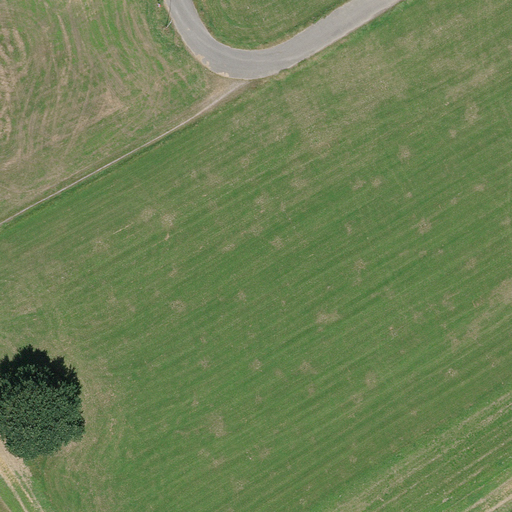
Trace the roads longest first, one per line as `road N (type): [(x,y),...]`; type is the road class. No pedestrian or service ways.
road 1 (track): [(0,216),(242,82),(248,66)]
road 2 (track): [(248,66),(297,50),(377,0)]
